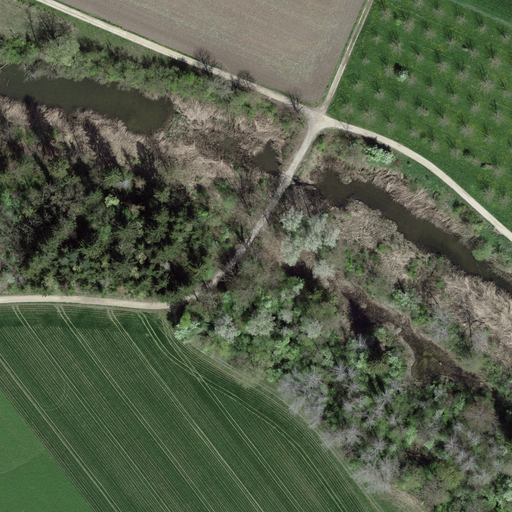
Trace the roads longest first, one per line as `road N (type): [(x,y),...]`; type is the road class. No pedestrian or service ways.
road 1 (track): [(43,0),(319,118)]
road 2 (track): [(319,118),(226,267),(175,297)]
road 3 (track): [(511,238),(412,150),(319,118)]
road 4 (track): [(175,297),(121,304),(0,299)]
road 5 (track): [(319,118),(370,0)]
